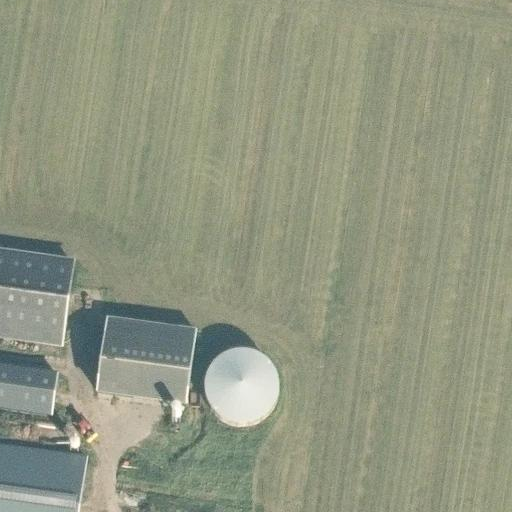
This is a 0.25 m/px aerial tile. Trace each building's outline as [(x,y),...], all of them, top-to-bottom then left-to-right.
[(0,256),(0,337),(61,346),(71,266),(0,256)] [(105,320),(96,392),(185,404),(195,332),(105,320)] [(204,391),(204,392),(204,393),(204,395),(204,396),(204,397),(204,398),(204,400),(205,401),(205,402),(205,403),(206,405),(206,406),(207,407),(207,408),(208,409),(209,411),(209,412),(210,413),(211,414),(212,415),(212,416),(213,417),(214,418),(215,419),(216,420),(217,420),(218,421),(219,422),(220,423),(221,423),(222,424),(223,425),(225,425),(226,426),(227,426),(228,427),(229,427),(231,428),(232,428),(233,428),(234,429),(236,429),(237,429),(238,429),(240,429),(241,429),(242,429),(243,429),(245,429),(246,429),(247,429),(249,428),(250,428),(251,428),(252,427),(254,427),(255,426),(256,426),(257,425),(258,425),(259,424),(261,424),(262,423),(263,422),(264,421),(265,420),(266,420),(267,419),(268,418),(269,417),(269,416),(270,415),(271,414),(272,413),(272,412),(273,411),(274,409),(274,408),(275,407),(275,406),(276,405),(276,403),(277,402),(277,401),(277,400),(277,398),(278,397),(278,396),(278,395),(278,393),(278,392),(278,391),(278,389),(278,388),(278,387),(278,385),(277,384),(277,383),(277,382),(276,380),(276,379),(275,378),(275,377),(274,376),(274,374),(273,373),(272,372),(272,371),(271,370),(270,369),(269,368),(269,367),(268,366),(267,365),(266,364),(265,363),(264,363),(263,362),(262,361),(261,360),(259,360),(258,359),(257,358),(256,358),(255,357),(254,357),(252,357),(251,356),(250,356),(249,356),(247,355),(246,355),(245,355),(243,355),(242,355),(241,355),(240,355),(238,355),(237,355),(236,355),(234,355),(233,356),(232,356),(231,356),(229,357),(228,357),(227,357),(226,358),(225,358),(223,359),(222,360),(221,360),(220,361),(219,362),(218,363),(217,363),(216,364),(215,365),(214,366),(213,367),(212,368),(212,369),(211,370),(210,371),(209,372),(209,373),(208,374),(207,376),(207,377),(206,378),(206,379),(205,380),(205,382),(205,383),(204,384),(204,385),(204,387),(204,388),(204,389),(204,391)] [(0,413),(52,420),(58,377),(0,369),(0,413)] [(0,511),(79,511),(86,461),(0,449),(0,511)]
